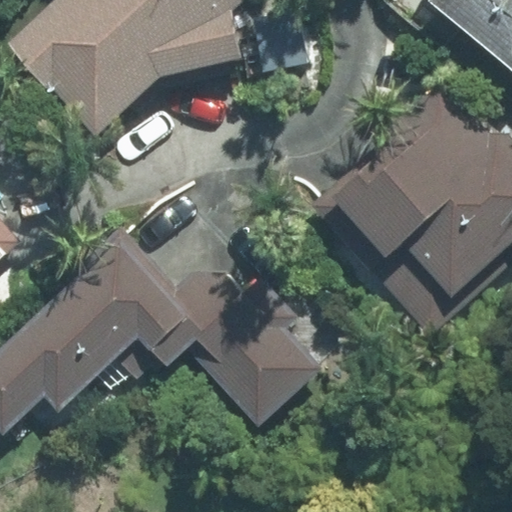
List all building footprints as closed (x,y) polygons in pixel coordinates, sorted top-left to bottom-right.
[(60,0),(15,41),(60,89),(68,82),(111,129),(139,104),(144,110),(167,88),(241,72),(238,60),(256,56),(245,7),(251,0),(60,0)] [(511,0),(447,0),(511,50),(511,0)] [(315,199),(444,333),(511,266),(511,130),(502,128),(451,76),(387,138),(383,134),(315,199)] [(0,268),(29,241),(0,210),(0,268)] [(138,233),(0,358),(0,419),(16,438),(62,396),(75,409),(130,358),(146,376),(175,350),(187,364),(203,349),(270,423),(330,369),(295,330),(307,319),(272,280),(256,294),(238,274),(203,272),(187,287),(138,233)]
